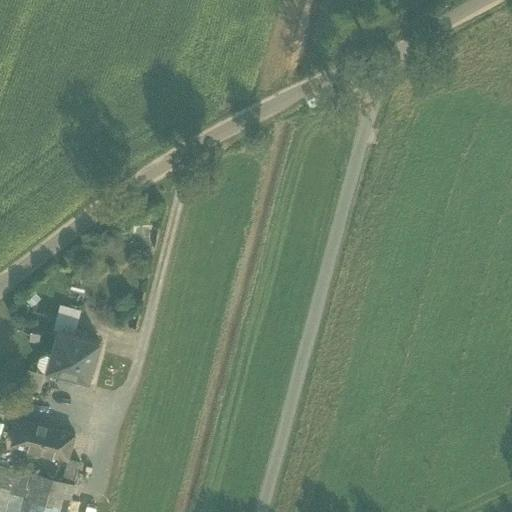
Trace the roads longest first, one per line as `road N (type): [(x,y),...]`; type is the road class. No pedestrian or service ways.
road 1 (unclassified): [(262,511),(383,55)]
road 2 (unclassified): [(0,289),(164,165),(383,55)]
